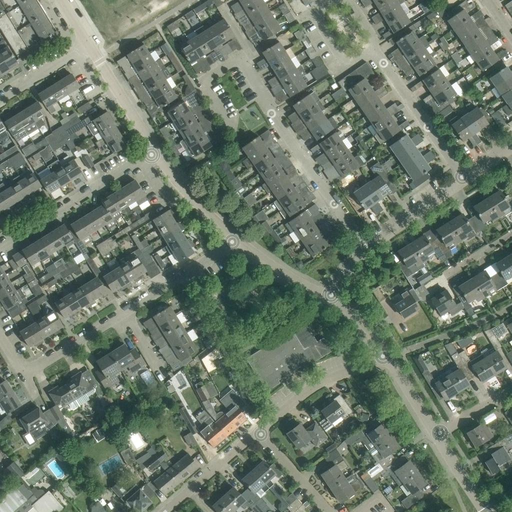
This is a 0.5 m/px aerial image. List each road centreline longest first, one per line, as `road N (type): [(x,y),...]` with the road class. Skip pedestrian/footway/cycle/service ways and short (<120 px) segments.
road 1 (residential): [(366,248),(240,61)]
road 2 (residential): [(0,246),(155,150)]
road 3 (residential): [(463,180),(376,49)]
road 4 (residential): [(257,431),(293,392),(387,354)]
road 5 (residential): [(123,315),(237,240)]
road 6 (residential): [(155,150),(88,44)]
road 7 (residential): [(237,240),(155,150)]
road 8 (residential): [(166,511),(257,431)]
